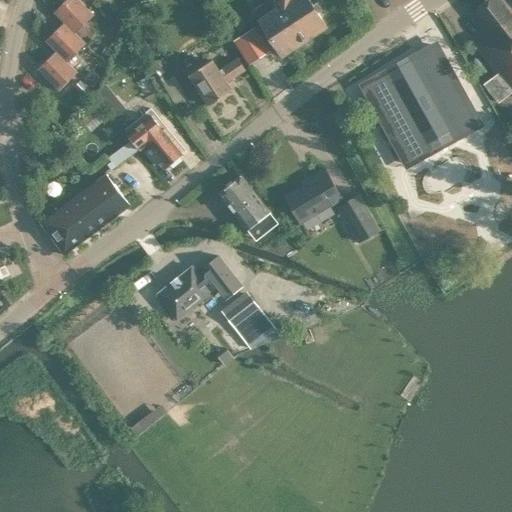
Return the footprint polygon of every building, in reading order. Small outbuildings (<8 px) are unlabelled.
[(64,16),(76,26),(94,9),(85,0),(58,0),(53,5),(64,16)] [(313,0),(258,0),(253,4),(251,10),(259,13),(262,17),(259,19),(266,29),(268,28),(283,50),(327,21),(313,0)] [(498,94),(511,84),(511,85),(511,7),(506,0),(479,0),(474,5),(492,28),(477,40),(498,66),(484,77),(498,94)] [(119,3),(114,13),(123,19),(129,9),(119,3)] [(110,13),(107,18),(107,24),(113,28),(119,19),(110,13)] [(76,26),(64,16),(45,34),(56,45),(67,54),(86,37),(76,26)] [(435,38),(363,78),(407,157),(479,117),(435,38)] [(106,39),(101,47),(108,51),(113,44),(106,39)] [(67,54),(56,45),(37,63),(57,84),(77,65),(67,54)] [(164,48),(154,54),(166,75),(176,69),(164,48)] [(226,75),(245,63),(238,52),(219,65),(212,54),(191,68),(210,97),(232,83),(226,75)] [(91,62),(82,71),(92,80),(100,71),(91,62)] [(92,87),(79,73),(72,80),(85,93),(92,87)] [(102,78),(96,87),(109,104),(110,103),(116,111),(127,102),(105,75),(102,78)] [(167,161),(182,148),(150,109),(128,128),(131,133),(139,142),(147,136),(167,161)] [(358,235),(378,223),(358,188),(345,196),(325,161),(309,171),(311,174),(284,190),(299,216),(335,195),(358,235)] [(107,167),(74,193),(42,217),(65,248),(130,198),(107,167)] [(242,169),(220,187),(244,217),(249,223),(257,233),(278,215),(270,205),(265,199),(242,169)] [(219,251),(198,267),(193,260),(157,288),(177,313),(217,282),(227,294),(243,281),(219,251)] [(260,322),(250,308),(259,300),(248,285),(222,305),(244,334),(260,322)]
